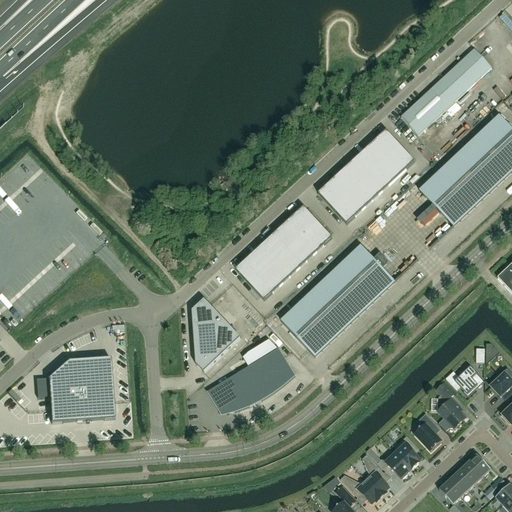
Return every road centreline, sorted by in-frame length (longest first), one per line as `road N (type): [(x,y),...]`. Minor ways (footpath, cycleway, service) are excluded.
road 1 (unclassified): [(503,0),(154,324)]
road 2 (secondary): [(159,458),(241,450),(288,428),(511,224)]
road 3 (track): [(185,290),(38,138)]
road 4 (unclassified): [(0,387),(85,322),(114,314),(154,324)]
road 5 (residential): [(393,511),(480,432),(511,466)]
road 6 (secondary): [(0,470),(159,458)]
road 7 (unknown): [(120,271),(64,211),(35,211),(0,235)]
road 8 (unclassified): [(154,324),(159,458)]
